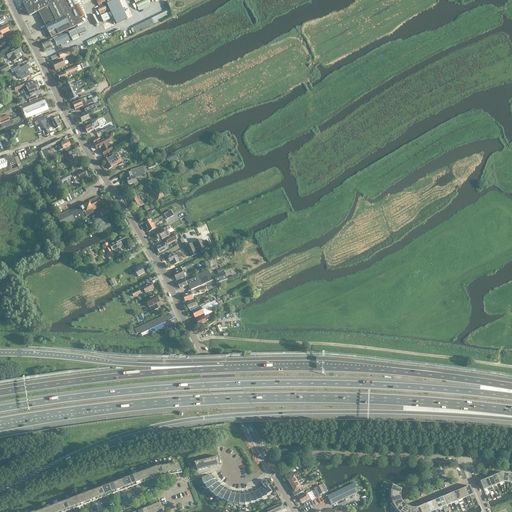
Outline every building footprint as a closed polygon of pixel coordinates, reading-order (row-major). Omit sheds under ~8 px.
[(29,0),(22,4),(24,8),(26,7),(30,16),(38,11),(60,0),(29,0)] [(60,0),(38,11),(49,33),(51,38),(72,28),(81,23),(69,0),(60,0)] [(118,0),(114,0),(106,4),(116,24),(127,19),(118,0)] [(143,0),(135,4),(137,9),(150,3),(148,0),(143,0)] [(86,15),(81,3),(74,7),(80,18),(86,15)] [(99,15),(107,11),(104,5),(97,8),(99,15)] [(168,11),(133,27),(136,33),(171,16),(168,11)] [(100,16),(103,22),(110,19),(107,13),(100,16)] [(99,24),(94,15),(90,17),(95,25),(99,24)] [(104,23),(106,29),(113,26),(110,20),(104,23)] [(77,34),(86,30),(83,25),(68,32),(70,37),(71,37),(72,41),(79,38),(77,34)] [(0,38),(2,37),(1,35),(9,32),(6,26),(0,28),(0,38)] [(58,36),(53,38),(55,43),(57,46),(61,45),(61,46),(69,43),(68,41),(69,41),(67,36),(66,34),(63,35),(62,34),(58,36)] [(102,34),(86,42),(89,47),(104,39),(102,34)] [(1,52),(2,55),(5,54),(8,59),(10,58),(12,62),(20,57),(18,52),(20,51),(18,47),(11,51),(9,48),(1,52)] [(58,54),(60,58),(75,52),(73,48),(58,54)] [(65,66),(61,59),(52,63),(55,70),(65,66)] [(30,75),(27,70),(29,69),(27,65),(20,69),(19,66),(11,70),(12,73),(15,72),(18,77),(20,76),(22,80),(30,75)] [(60,74),(57,75),(58,78),(58,79),(58,80),(59,80),(60,81),(63,80),(67,78),(66,75),(77,71),(78,70),(77,67),(77,66),(64,71),(65,72),(60,74)] [(24,94),(26,93),(39,88),(36,81),(26,85),(27,88),(23,90),(24,94)] [(71,82),(64,85),(64,86),(64,87),(65,89),(66,90),(78,85),(77,85),(76,83),(74,84),(74,85),(73,86),(71,82)] [(78,85),(66,90),(66,92),(67,95),(68,95),(79,90),(78,88),(82,86),(81,84),(78,85)] [(30,103),(37,100),(35,96),(41,93),(39,88),(26,93),(30,103)] [(79,90),(68,95),(69,97),(68,97),(69,100),(70,100),(70,101),(78,97),(77,95),(81,93),(80,90),(79,90)] [(21,106),(22,109),(26,119),(28,124),(32,122),(30,117),(48,110),(44,100),(42,101),(41,98),(37,100),(30,103),(21,106)] [(80,100),(72,104),(72,105),(73,106),(73,107),(75,110),(82,107),(83,108),(94,104),(92,99),(85,102),(83,99),(80,100)] [(84,114),(79,117),(80,119),(79,120),(80,121),(81,122),(89,119),(87,115),(92,113),(91,110),(96,108),(94,104),(83,108),(85,112),(86,113),(84,114)] [(14,124),(14,123),(20,120),(19,117),(13,120),(12,119),(10,120),(7,115),(0,118),(0,124),(1,128),(11,124),(11,125),(14,124)] [(44,118),(38,120),(42,131),(43,131),(46,136),(50,134),(47,129),(46,129),(44,123),(45,122),(44,118)] [(48,124),(50,127),(51,126),(53,130),(60,127),(56,118),(51,121),(49,122),(50,123),(48,124)] [(94,123),(85,128),(87,133),(95,129),(94,127),(96,126),(94,123)] [(102,129),(96,132),(97,135),(102,133),(103,136),(116,129),(114,126),(103,131),(102,129)] [(41,151),(46,149),(57,144),(60,142),(59,138),(40,148),(41,151)] [(108,143),(110,142),(108,138),(94,145),(96,149),(99,148),(99,149),(100,148),(104,156),(112,151),(108,143)] [(60,142),(57,144),(58,146),(60,151),(63,149),(70,146),(68,141),(61,144),(60,142)] [(36,149),(27,153),(29,159),(39,155),(40,158),(41,160),(45,158),(42,151),(38,153),(36,149)] [(71,168),(80,163),(78,160),(75,155),(73,156),(71,152),(64,156),(66,160),(67,160),(71,168)] [(114,161),(120,158),(116,153),(103,160),(106,165),(114,160),(114,161)] [(178,159),(175,154),(166,158),(168,162),(169,161),(170,163),(178,159)] [(0,170),(16,164),(18,167),(4,173),(5,175),(23,168),(22,166),(21,166),(17,157),(14,158),(14,157),(10,156),(0,159),(0,170)] [(116,167),(123,163),(120,158),(114,161),(114,160),(106,165),(108,169),(115,165),(116,167)] [(142,175),(145,173),(143,167),(131,171),(132,172),(126,174),(128,179),(127,180),(129,185),(137,182),(135,178),(143,176),(142,175)] [(80,179),(87,175),(84,170),(77,174),(73,177),(76,182),(80,180),(80,179)] [(71,177),(69,174),(59,179),(61,183),(71,177)] [(154,203),(170,194),(168,191),(162,193),(159,187),(149,193),(154,203)] [(72,193),(65,196),(67,202),(74,199),(72,193)] [(131,199),(136,209),(144,205),(142,202),(144,201),(146,201),(145,198),(143,196),(142,197),(140,197),(139,195),(131,199)] [(79,208),(79,207),(69,211),(63,213),(59,205),(64,203),(62,199),(51,204),(53,208),(57,216),(56,217),(61,228),(74,222),(74,221),(84,217),(84,218),(94,213),(93,210),(102,206),(98,197),(88,201),(89,203),(79,208)] [(96,215),(92,217),(95,223),(96,222),(98,226),(100,225),(98,221),(99,221),(98,219),(102,217),(102,218),(111,213),(108,208),(96,215)] [(174,216),(171,210),(164,214),(167,220),(174,216)] [(151,220),(144,224),(147,228),(154,224),(154,225),(156,224),(160,222),(159,220),(163,218),(162,216),(154,220),(154,219),(151,220)] [(168,227),(156,234),(159,239),(161,238),(162,240),(168,237),(167,237),(170,235),(167,231),(171,229),(169,226),(168,227)] [(157,248),(160,253),(169,249),(167,245),(177,239),(175,235),(166,240),(167,242),(157,248)] [(109,243),(102,246),(106,253),(108,258),(109,259),(115,255),(113,251),(123,246),(122,244),(127,242),(124,236),(116,241),(117,242),(111,246),(109,243)] [(201,239),(196,242),(201,253),(206,250),(201,239)] [(192,244),(187,246),(192,257),(201,253),(196,242),(192,244)] [(174,265),(183,261),(179,252),(176,254),(176,253),(168,257),(170,262),(172,261),(174,265)] [(145,273),(142,267),(136,270),(135,269),(131,271),(132,274),(136,272),(138,277),(145,273)] [(173,273),(177,281),(185,277),(182,269),(173,273)] [(219,275),(215,276),(217,282),(227,279),(225,273),(223,269),(217,271),(219,275)] [(178,283),(180,289),(189,285),(191,290),(213,280),(211,275),(209,270),(196,276),(197,277),(186,282),(185,280),(178,283)] [(151,284),(141,288),(142,291),(144,290),(146,293),(154,290),(153,289),(154,288),(154,287),(153,286),(152,286),(151,284)] [(191,293),(184,296),(185,299),(184,299),(185,301),(186,301),(186,302),(189,300),(193,299),(192,295),(195,294),(194,292),(191,293)] [(152,312),(159,308),(157,305),(156,304),(160,302),(159,300),(159,299),(158,297),(157,297),(156,295),(146,300),(149,307),(152,312)] [(205,302),(199,305),(200,307),(210,303),(208,298),(204,300),(205,302)] [(190,302),(187,304),(189,309),(197,306),(195,300),(194,301),(193,299),(189,300),(190,302)] [(195,318),(204,314),(212,310),(218,307),(215,301),(192,312),(195,318)] [(204,314),(205,317),(204,317),(196,320),(198,323),(197,324),(198,325),(199,326),(207,323),(205,319),(209,317),(208,315),(213,313),(212,310),(204,314)] [(143,327),(142,326),(135,329),(137,334),(140,333),(140,334),(173,319),(171,314),(143,327)] [(173,332),(178,330),(174,321),(169,324),(166,326),(170,333),(173,332)] [(221,465),(220,465),(219,457),(220,457),(210,459),(208,460),(195,463),(198,471),(221,465)] [(295,477),(300,475),(298,472),(294,475),(293,473),(284,478),(287,483),(295,477)] [(205,485),(213,479),(213,480),(215,478),(214,476),(212,478),(210,475),(205,477),(204,476),(200,478),(201,480),(202,479),(203,483),(204,483),(204,485),(205,485)] [(298,482),(303,479),(302,478),(301,479),(300,478),(297,479),(295,477),(287,483),(288,486),(290,484),(291,486),(298,482)] [(208,489),(215,483),(216,483),(218,481),(217,480),(215,482),(213,480),(213,479),(205,485),(206,488),(207,487),(208,489)] [(301,486),(299,484),(303,482),(302,480),(303,480),(303,479),(298,482),(291,486),(292,487),(290,488),(292,491),(301,486)] [(264,486),(262,488),(267,495),(272,492),(271,491),(271,490),(269,488),(268,488),(267,487),(269,486),(265,480),(261,482),(263,485),(264,486)] [(213,494),(219,486),(219,487),(221,484),(219,483),(218,485),(216,483),(215,483),(208,489),(210,492),(211,492),(212,494),(213,494)] [(332,505),(359,492),(354,483),(327,496),(332,505)] [(324,491),(323,489),(326,488),(324,484),(314,489),(315,490),(319,497),(321,496),(319,493),(324,491)] [(217,497),(222,489),(223,489),(224,487),(223,486),(221,488),(219,487),(219,486),(213,494),(215,496),(216,496),(217,497)] [(262,488),(260,486),(259,487),(261,489),(258,490),(258,491),(262,499),(266,498),(265,497),(268,496),(267,495),(262,488)] [(295,496),(305,490),(302,486),(301,487),(301,486),(292,491),(295,496)] [(226,491),(227,492),(228,489),(226,488),(225,491),(223,489),(222,489),(217,497),(220,499),(221,499),(222,500),(226,491)] [(258,491),(258,490),(256,488),(255,489),(257,491),(254,492),(254,493),(257,502),(260,501),(260,500),(263,499),(262,499),(258,491)] [(231,493),(232,490),(230,490),(230,492),(227,492),(226,491),(222,500),(225,502),(226,501),(228,502),(231,493)] [(254,493),(254,492),(253,490),(251,490),(252,493),(250,494),(249,494),(251,503),(255,503),(255,502),(257,502),(254,493)] [(235,494),(236,494),(236,491),(234,491),(234,494),(231,493),(228,502),(231,504),(232,503),(234,504),(235,494)] [(462,499),(459,491),(455,492),(458,501),(459,504),(463,502),(462,499)] [(310,499),(307,494),(299,498),(302,503),(310,499)] [(395,510),(404,503),(403,502),(403,501),(402,500),(392,504),(395,510)] [(397,511),(401,511),(406,505),(405,504),(404,503),(395,510),(397,511)]
